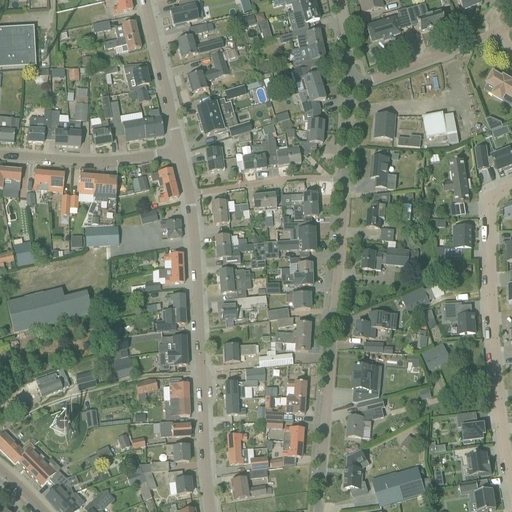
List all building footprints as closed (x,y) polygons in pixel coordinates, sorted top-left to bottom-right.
[(118,0),(120,8),(113,10),(114,15),(132,11),(129,0),(118,0)] [(180,11),(169,13),(173,27),(175,27),(175,28),(184,26),(184,24),(202,20),(197,0),(191,0),(178,3),(178,4),(180,11)] [(248,0),(240,3),(243,14),(251,12),(248,0)] [(285,5),(284,0),(271,0),(274,8),(285,5)] [(284,0),(286,5),(285,5),(286,7),(290,6),(293,14),(301,11),(315,8),(312,0),(284,0)] [(382,9),(380,0),(358,0),(362,14),(382,9)] [(481,5),(478,0),(456,0),(461,13),(481,5)] [(425,5),(417,7),(421,18),(428,16),(425,5)] [(295,27),(291,28),(292,34),(308,29),(307,24),(319,21),(316,14),(318,13),(317,7),(315,8),(301,11),(293,14),(291,14),(295,27)] [(421,18),(417,7),(406,11),(411,28),(418,26),(420,32),(434,28),(435,30),(442,28),(441,26),(444,25),(440,13),(428,16),(421,18)] [(396,12),(398,17),(402,30),(411,28),(406,11),(406,10),(396,12)] [(253,16),(244,19),(246,26),(255,23),(253,16)] [(366,27),(371,44),(383,40),(384,41),(390,39),(390,38),(399,35),(394,18),(366,27)] [(110,31),(109,22),(92,26),(94,35),(110,31)] [(258,25),(263,41),(271,39),(266,22),(258,25)] [(115,33),(116,42),(138,37),(135,23),(122,26),(122,27),(114,29),(115,33)] [(0,29),(0,68),(35,67),(34,28),(0,29)] [(299,50),(321,46),(319,33),(309,35),(308,29),(292,34),(278,37),(280,45),(297,41),(299,50)] [(115,49),(117,55),(141,50),(138,37),(116,42),(103,44),(104,51),(111,50),(110,50),(115,49)] [(196,48),(193,37),(177,42),(182,60),(223,49),(221,40),(211,43),(196,48)] [(400,44),(402,54),(409,52),(406,42),(400,44)] [(300,63),(302,70),(317,67),(319,66),(318,60),(324,59),(321,46),(299,50),(292,51),(294,60),(303,58),(304,62),(300,63)] [(205,83),(228,76),(224,62),(236,58),(234,50),(211,57),(215,71),(203,74),(203,73),(187,78),(192,94),(207,90),(205,83)] [(93,66),(92,59),(81,60),(82,67),(84,67),(93,66)] [(266,62),(257,64),(259,75),(268,72),(266,62)] [(105,77),(118,74),(116,67),(103,68),(105,77)] [(124,69),(123,70),(126,83),(127,83),(134,81),(136,88),(137,88),(138,92),(146,90),(145,86),(149,85),(146,71),(135,73),(133,67),(124,69)] [(306,93),(322,88),(325,87),(323,80),(320,81),(318,75),(319,75),(317,67),(302,70),(292,73),(295,84),(302,82),(306,93)] [(48,70),(34,71),(34,77),(36,84),(47,84),(49,77),(48,70)] [(69,72),(70,81),(78,81),(78,71),(69,72)] [(502,80),(493,74),(487,85),(496,90),(493,96),(502,102),(506,96),(511,99),(511,85),(511,84),(511,82),(503,78),(502,80)] [(268,80),(263,82),(265,87),(270,103),(275,102),(268,80)] [(224,93),(227,101),(245,96),(243,88),(224,93)] [(326,101),(322,88),(306,93),(298,95),(301,104),(302,104),(305,116),(318,112),(320,111),(318,103),(326,101)] [(77,89),(76,97),(87,98),(87,90),(77,89)] [(138,105),(149,103),(146,91),(135,93),(138,105)] [(136,101),(135,94),(127,96),(128,99),(133,102),(136,101)] [(76,105),(75,105),(74,122),(81,123),(86,123),(87,106),(87,98),(76,97),(76,105)] [(112,119),(109,104),(108,98),(101,99),(105,120),(112,119)] [(222,118),(222,117),(219,107),(225,106),(223,101),(209,105),(209,106),(196,110),(197,115),(196,116),(198,123),(199,122),(200,124),(222,118)] [(117,103),(109,104),(112,119),(113,126),(121,125),(120,120),(117,103)] [(28,133),(28,143),(43,144),(43,129),(50,129),(51,112),(50,108),(44,108),(44,113),(43,120),(36,120),(29,119),(29,122),(29,130),(28,130),(28,133)] [(51,112),(50,129),(56,130),(55,147),(67,148),(68,124),(59,124),(59,116),(59,113),(51,112)] [(307,133),(323,135),(324,123),(317,123),(318,112),(305,116),(304,116),(304,122),(306,122),(308,123),(307,133)] [(427,139),(447,135),(443,114),(423,119),(427,139)] [(230,115),(222,117),(222,118),(200,124),(200,125),(199,126),(201,133),(202,132),(204,138),(217,134),(217,135),(226,133),(223,122),(231,119),(230,115)] [(68,117),(59,116),(59,124),(68,124),(68,117)] [(393,141),(395,118),(376,116),(374,139),(393,141)] [(141,121),(144,140),(163,137),(160,117),(159,118),(141,121)] [(0,143),(13,145),(14,131),(18,131),(18,120),(8,120),(8,119),(0,118),(0,143)] [(501,123),(490,118),(486,120),(491,131),(502,127),(501,123)] [(90,120),(91,128),(101,126),(100,124),(100,119),(90,120)] [(126,143),(144,140),(141,121),(122,124),(126,143)] [(281,123),(283,131),(287,130),(289,129),(291,128),(289,121),(281,123)] [(101,126),(91,128),(95,148),(111,146),(107,123),(100,124),(101,126)] [(80,125),(68,124),(67,148),(79,149),(80,134),(80,125)] [(248,124),(229,130),(231,139),(237,137),(249,133),(251,132),(248,124)] [(267,136),(271,135),(268,127),(261,129),(264,137),(267,136)] [(507,127),(499,130),(502,137),(509,134),(507,127)] [(237,137),(238,144),(250,143),(249,133),(237,137)] [(322,146),(323,135),(307,133),(306,144),(299,143),(308,155),(315,156),(316,145),(322,146)] [(271,135),(267,136),(268,142),(270,157),(276,156),(276,159),(278,169),(289,167),(286,151),(284,135),(273,139),(271,135)] [(421,138),(409,137),(409,140),(397,139),(397,147),(420,149),(421,138)] [(261,147),(251,148),(252,155),(252,157),(254,172),(265,171),(264,161),(263,158),(270,157),(268,142),(261,143),(261,147)] [(509,169),(509,171),(511,169),(511,155),(510,150),(491,158),(487,159),(486,148),(475,150),(478,171),(489,169),(495,166),(497,174),(509,169)] [(205,151),(206,163),(222,161),(221,150),(205,151)] [(297,150),(286,151),(289,167),(299,165),(297,150)] [(239,156),(235,157),(237,169),(237,172),(243,171),(244,174),(254,172),(252,157),(252,155),(241,157),(239,156)] [(388,176),(389,160),(372,159),(370,179),(376,179),(375,188),(386,189),(388,191),(395,192),(396,177),(388,176)] [(222,161),(206,163),(207,174),(223,173),(222,161)] [(464,204),(469,204),(467,191),(471,190),(470,181),(466,181),(463,161),(458,162),(458,161),(455,162),(450,163),(451,173),(449,174),(450,184),(453,183),(456,205),(461,205),(464,205),(464,204)] [(3,185),(2,191),(19,192),(20,188),(20,182),(21,172),(4,170),(3,182),(3,185)] [(159,189),(163,188),(163,187),(175,184),(171,170),(150,175),(152,184),(157,182),(159,189)] [(34,183),(34,191),(39,192),(48,193),(49,185),(50,174),(35,173),(34,183)] [(64,175),(50,174),(49,185),(48,193),(57,194),(62,194),(63,186),(64,175)] [(80,176),(79,186),(79,195),(84,196),(93,197),(95,177),(80,176)] [(95,177),(93,197),(92,203),(81,229),(114,227),(114,221),(115,201),(116,189),(117,179),(95,177)] [(148,190),(145,178),(131,181),(134,193),(140,192),(148,190)] [(160,203),(168,201),(178,198),(175,184),(163,187),(163,188),(165,196),(158,197),(160,203)] [(34,207),(33,195),(26,196),(27,208),(28,208),(33,207),(34,207)] [(275,195),(264,196),(265,212),(271,212),(276,211),(275,195)] [(290,202),(285,202),(285,208),(293,208),(301,207),(316,207),(316,195),(300,196),(290,197),(290,202)] [(368,212),(366,229),(376,230),(379,230),(380,221),(385,221),(385,218),(385,214),(388,214),(389,208),(390,195),(375,197),(374,206),(371,205),(371,212),(368,212)] [(405,195),(405,205),(414,205),(413,195),(405,195)] [(265,212),(264,196),(252,198),(254,213),(265,212)] [(69,209),(70,197),(61,197),(60,217),(69,218),(69,209)] [(78,198),(70,197),(69,209),(77,210),(78,198)] [(212,215),(228,213),(227,202),(211,204),(212,215)] [(151,211),(149,205),(139,207),(141,214),(151,211)] [(234,213),(242,212),(247,212),(247,205),(233,207),(234,213)] [(301,222),(301,219),(317,218),(316,207),(301,207),(293,208),(293,222),(301,222)] [(155,211),(139,216),(142,226),(158,222),(155,211)] [(228,213),(212,215),(213,226),(229,224),(228,213)] [(180,221),(160,223),(160,229),(166,229),(167,240),(181,239),(180,221)] [(289,225),(283,225),(283,233),(289,232),(290,242),(314,241),(314,230),(304,230),(302,230),(301,224),(289,225)] [(84,230),(85,248),(110,247),(109,228),(84,229),(84,230)] [(456,239),(456,250),(438,250),(438,262),(465,262),(465,250),(472,250),(472,228),(454,228),(454,239),(456,239)] [(382,230),(381,242),(393,243),(394,231),(382,230)] [(214,238),(215,249),(231,248),(230,237),(214,238)] [(411,253),(418,254),(410,237),(405,240),(411,253)] [(70,238),(71,249),(81,249),(81,238),(70,238)] [(264,244),(265,261),(278,260),(278,250),(290,249),(290,251),(299,251),(299,253),(315,252),(314,241),(290,242),(280,243),(275,243),(264,244)] [(18,269),(34,266),(29,244),(14,247),(18,269)] [(255,245),(246,246),(247,246),(238,247),(231,248),(215,249),(217,261),(222,260),(223,266),(240,264),(239,254),(255,252),(256,263),(265,262),(265,261),(264,244),(255,245)] [(387,256),(374,254),(364,253),(362,271),(372,272),(381,273),(381,265),(387,265),(386,267),(407,269),(408,267),(416,268),(418,254),(411,253),(388,251),(387,256)] [(170,270),(183,270),(183,255),(164,256),(164,262),(169,261),(170,270)] [(299,259),(289,259),(289,270),(289,277),(296,277),(296,276),(311,276),(311,264),(301,265),(299,265),(299,259)] [(265,262),(256,263),(250,264),(251,270),(265,269),(265,262)] [(158,280),(165,280),(165,285),(184,284),(183,270),(170,270),(164,271),(164,272),(158,272),(158,280)] [(228,272),(218,273),(219,284),(250,281),(249,274),(249,272),(243,273),(243,271),(236,272),(236,271),(234,271),(228,272)] [(296,288),(302,288),(312,287),(311,276),(296,276),(296,277),(289,277),(281,277),(281,286),(296,286),(296,288)] [(251,290),(250,281),(219,284),(220,295),(223,295),(235,294),(236,294),(236,291),(245,290),(251,290)] [(145,293),(160,291),(159,283),(144,284),(145,293)] [(279,285),(265,285),(266,296),(279,295),(279,285)] [(86,293),(63,299),(60,288),(5,301),(13,333),(68,320),(68,322),(91,316),(86,293)] [(423,289),(401,299),(408,314),(430,304),(429,302),(434,300),(430,291),(425,293),(423,289)] [(236,294),(235,294),(236,300),(246,299),(245,290),(236,291),(236,294)] [(294,312),(300,311),(310,310),(309,295),(285,297),(286,304),(293,303),(294,312)] [(173,302),(173,311),(185,311),(184,296),(166,297),(166,303),(173,302)] [(224,308),(221,308),(222,322),(225,321),(232,321),(237,321),(242,320),(241,313),(241,312),(251,311),(251,308),(256,308),(256,307),(267,306),(266,298),(246,299),(236,300),(236,307),(224,308)] [(459,335),(475,334),(474,315),(462,315),(461,303),(444,305),(443,305),(444,320),(458,320),(459,335)] [(160,310),(159,305),(147,308),(148,314),(157,312),(156,311),(160,310)] [(288,310),(267,313),(269,322),(276,321),(289,319),(288,310)] [(163,323),(155,324),(155,334),(175,333),(175,326),(186,326),(185,311),(173,311),(163,312),(163,323)] [(431,312),(424,314),(427,322),(434,320),(431,312)] [(366,340),(368,341),(368,340),(374,340),(375,330),(384,331),(390,331),(390,325),(396,325),(397,316),(385,315),(380,314),(370,313),(369,325),(357,324),(356,332),(355,331),(354,333),(353,337),(355,339),(356,339),(366,340)] [(276,321),(278,329),(292,327),(292,319),(289,319),(276,321)] [(293,338),(309,339),(310,325),(296,325),(296,332),(292,332),(292,335),(275,334),(275,337),(282,338),(288,339),(293,339),(293,338)] [(161,346),(162,353),(187,352),(186,337),(161,338),(161,346)] [(308,353),(309,339),(293,338),(293,339),(288,339),(282,338),(275,337),(275,344),(286,345),(285,351),(295,352),(295,353),(308,353)] [(418,337),(417,350),(427,351),(427,338),(426,338),(419,337),(418,337)] [(110,354),(112,361),(120,360),(119,351),(126,349),(128,349),(125,339),(111,342),(113,353),(110,354)] [(364,353),(392,354),(393,348),(383,348),(384,345),(364,345),(364,353)] [(443,346),(422,356),(429,372),(451,362),(450,361),(445,349),(443,346)] [(238,347),(233,347),(223,347),(224,364),(240,363),(239,357),(255,356),(254,348),(254,347),(238,348),(238,347)] [(126,349),(119,351),(120,360),(127,359),(126,349)] [(187,352),(162,353),(159,353),(160,372),(169,371),(169,367),(187,367),(187,352)] [(275,367),(275,357),(275,352),(270,352),(265,353),(266,358),(258,359),(259,369),(275,367)] [(275,357),(275,367),(291,365),(290,356),(275,357)] [(413,365),(413,368),(419,368),(419,358),(408,357),(407,364),(413,365)] [(120,360),(112,361),(112,362),(111,362),(115,380),(132,375),(130,365),(129,358),(127,359),(120,360)] [(353,367),(352,390),(362,391),(366,391),(365,402),(378,399),(379,391),(379,392),(381,369),(371,368),(363,368),(353,367)] [(224,384),(225,401),(236,400),(251,399),(251,389),(257,388),(257,383),(265,383),(264,369),(244,371),(245,383),(224,384)] [(37,388),(38,390),(41,399),(67,388),(63,377),(37,388)] [(93,377),(76,382),(79,392),(96,388),(93,377)] [(146,383),(136,386),(137,394),(157,390),(155,382),(146,383)] [(293,399),(304,400),(305,383),(286,382),(286,388),(293,389),(293,399)] [(169,386),(169,391),(170,402),(177,401),(188,401),(188,385),(169,386)] [(138,397),(140,405),(147,405),(144,395),(138,397)] [(285,409),(284,415),(293,415),(303,416),(304,400),(293,399),(286,398),(285,409)] [(236,400),(225,401),(226,417),(244,416),(244,410),(237,411),(236,400)] [(170,402),(165,402),(166,422),(178,421),(178,418),(189,417),(188,401),(177,401),(170,402)] [(361,407),(364,420),(371,420),(371,421),(383,418),(382,410),(385,409),(383,402),(361,407)] [(87,430),(96,429),(94,412),(85,413),(87,430)] [(282,423),(283,414),(264,413),(264,416),(264,422),(265,422),(266,422),(268,422),(281,423),(282,423)] [(485,435),(484,425),(476,426),(476,423),(475,414),(457,416),(458,429),(462,428),(464,443),(464,445),(474,444),(473,442),(483,441),(482,436),(485,435)] [(134,424),(144,423),(144,415),(134,416),(134,424)] [(371,429),(371,421),(371,420),(364,420),(349,418),(348,438),(357,439),(362,440),(363,428),(371,429)] [(61,436),(63,436),(64,436),(65,435),(66,434),(67,433),(68,432),(68,431),(68,430),(68,429),(68,428),(68,427),(68,426),(67,425),(66,424),(66,423),(65,422),(64,422),(63,421),(61,421),(60,421),(58,421),(58,422),(57,422),(56,423),(55,424),(54,424),(54,426),(53,427),(53,428),(53,429),(53,430),(53,431),(54,432),(54,433),(55,434),(56,435),(57,436),(58,436),(59,436),(60,436),(61,436)] [(190,438),(189,426),(171,427),(171,424),(164,425),(164,432),(160,432),(160,440),(190,438)] [(290,444),(301,444),(302,430),(284,429),(283,435),(291,435),(290,444)] [(0,451),(14,466),(17,463),(33,448),(32,447),(34,446),(29,442),(20,450),(4,434),(0,437),(0,451)] [(130,449),(125,436),(117,439),(122,452),(130,449)] [(226,438),(227,452),(239,451),(239,442),(246,442),(245,436),(226,438)] [(409,437),(402,445),(410,452),(417,444),(409,437)] [(145,448),(143,440),(132,442),(133,450),(145,448)] [(290,453),(290,444),(283,443),(282,452),(290,453)] [(301,444),(290,444),(290,453),(282,452),(282,458),(283,458),(296,458),(301,459),(301,444)] [(172,457),(172,464),(188,463),(187,448),(173,449),(173,446),(165,447),(166,457),(172,457)] [(33,448),(17,463),(42,488),(53,477),(52,477),(57,472),(60,470),(51,460),(48,463),(33,448)] [(470,477),(476,476),(481,475),(481,477),(489,476),(489,474),(490,474),(490,468),(489,465),(487,466),(486,455),(477,456),(477,450),(477,449),(461,452),(462,461),(463,468),(469,467),(470,477)] [(103,454),(106,461),(112,458),(109,451),(103,454)] [(247,451),(239,451),(227,452),(228,467),(248,465),(247,451)] [(356,454),(347,459),(350,465),(349,473),(344,473),(343,489),(350,490),(353,498),(368,494),(365,483),(361,483),(362,470),(359,465),(366,462),(361,452),(356,454)] [(125,459),(129,469),(136,466),(132,456),(125,459)] [(296,458),(283,458),(283,467),(295,467),(296,458)] [(250,472),(267,470),(267,469),(267,462),(266,459),(253,460),(249,461),(250,465),(250,472)] [(267,462),(267,469),(282,467),(282,459),(267,462)] [(142,475),(150,474),(168,472),(168,463),(149,464),(149,466),(139,467),(140,469),(142,475)] [(140,469),(132,472),(137,486),(145,483),(142,475),(140,469)] [(379,508),(425,495),(418,469),(372,483),(379,508)] [(249,481),(267,479),(266,471),(249,473),(249,481)] [(177,496),(181,495),(191,494),(189,480),(182,480),(181,472),(167,473),(168,485),(176,484),(177,496)] [(142,475),(145,483),(148,492),(156,489),(150,474),(142,475)] [(113,490),(124,486),(121,478),(110,482),(113,490)] [(56,510),(68,499),(63,494),(66,491),(70,489),(66,481),(66,480),(45,498),(47,500),(56,510)] [(247,480),(240,481),(230,483),(233,501),(271,495),(270,489),(264,490),(264,488),(249,490),(247,480)] [(148,492),(145,483),(137,486),(143,502),(151,500),(148,492)] [(494,504),(495,504),(494,499),(492,492),(493,492),(493,491),(478,494),(477,483),(459,486),(460,495),(461,498),(472,496),(473,504),(476,503),(477,511),(491,511),(496,511),(494,504)] [(68,499),(56,510),(57,511),(76,511),(79,510),(84,505),(75,494),(72,495),(68,499)] [(102,511),(114,501),(108,496),(102,497),(101,497),(99,495),(83,510),(84,511),(102,511)] [(154,511),(150,501),(145,504),(148,511),(154,511)]
